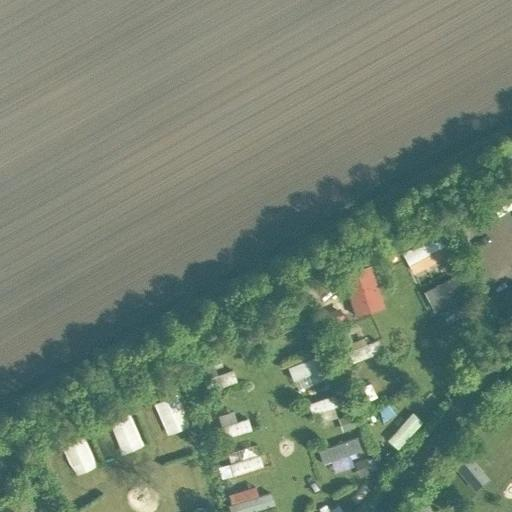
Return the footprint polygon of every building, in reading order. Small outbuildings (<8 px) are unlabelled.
[(440,230),(400,252),(413,275),(453,253),(440,230)] [(436,312),(471,294),(461,274),(425,292),(436,312)] [(421,286),(432,280),(430,275),(419,281),(421,286)] [(340,318),(369,310),(365,300),(337,309),(340,318)] [(376,342),(346,349),(349,360),(379,353),(376,342)] [(234,382),(231,369),(213,374),(210,362),(197,366),(203,390),(234,382)] [(154,405),(163,426),(185,416),(176,395),(154,405)] [(335,395),(306,401),(309,412),(337,406),(335,395)] [(218,436),(248,431),(246,418),(233,420),(232,411),(215,414),(218,436)] [(344,431),(357,427),(352,414),(340,418),(344,431)] [(119,445),(140,436),(131,415),(109,424),(119,445)] [(407,421),(384,443),(392,451),(415,429),(407,421)] [(71,466),(92,457),(82,436),(62,445),(71,466)] [(328,462),(331,472),(351,466),(347,454),(360,449),(355,436),(316,450),(321,464),(328,462)] [(225,451),(228,463),(216,466),(218,477),(259,467),(254,444),(225,451)] [(361,476),(372,472),(367,459),(356,463),(361,476)] [(464,491),(458,477),(443,476),(434,487),(440,500),(455,502),(464,491)] [(231,511),(249,511),(275,504),(271,493),(230,505),(231,511)]
